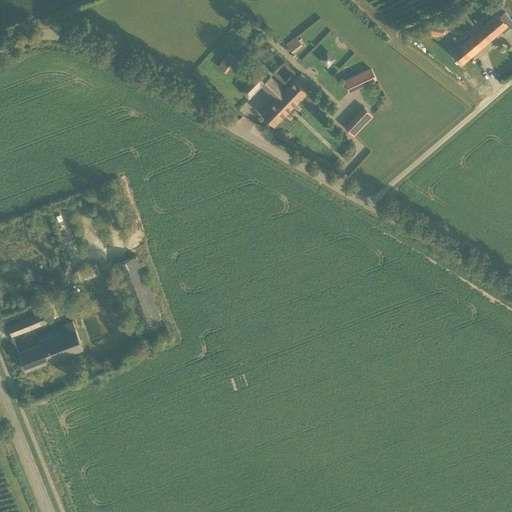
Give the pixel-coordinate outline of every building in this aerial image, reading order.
[(511,20),(505,11),(499,16),(498,14),(483,26),(480,22),(474,26),(488,42),(501,30),(503,33),(511,25),(511,20)] [(440,35),(441,27),(431,25),(430,33),(440,35)] [(468,58),(488,42),(474,26),(469,31),(472,35),(459,46),(468,58)] [(293,53),(302,45),(295,36),(286,44),(293,53)] [(318,59),(327,66),(334,57),(326,50),(318,59)] [(226,72),(232,64),(236,58),(228,53),(218,67),(226,72)] [(350,92),(376,79),(370,67),(344,80),(350,92)] [(275,125),(308,91),(295,79),(285,90),(270,76),(261,85),(276,99),(262,113),(275,125)] [(354,136),(373,115),(363,106),(344,127),(354,136)] [(114,265),(138,327),(161,318),(138,256),(114,265)] [(83,277),(104,337),(124,330),(103,270),(83,277)] [(12,336),(21,332),(46,323),(42,312),(8,325),(12,336)] [(25,370),(83,347),(83,346),(98,341),(89,318),(39,338),(41,343),(18,352),(25,370)]
